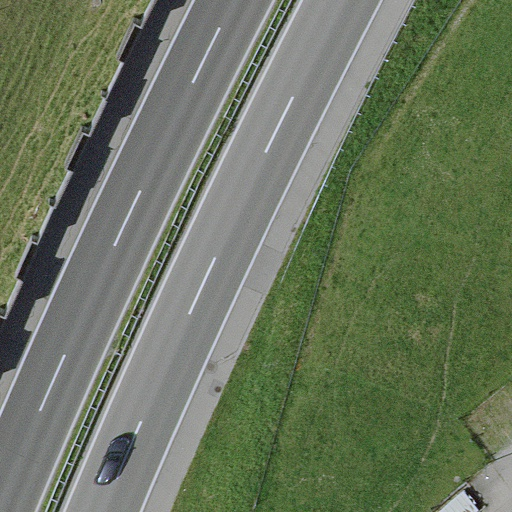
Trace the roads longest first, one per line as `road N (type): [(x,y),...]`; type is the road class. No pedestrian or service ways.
road 1 (motorway): [(103,511),(210,268),(342,0)]
road 2 (motorway): [(235,0),(119,234),(0,508)]
